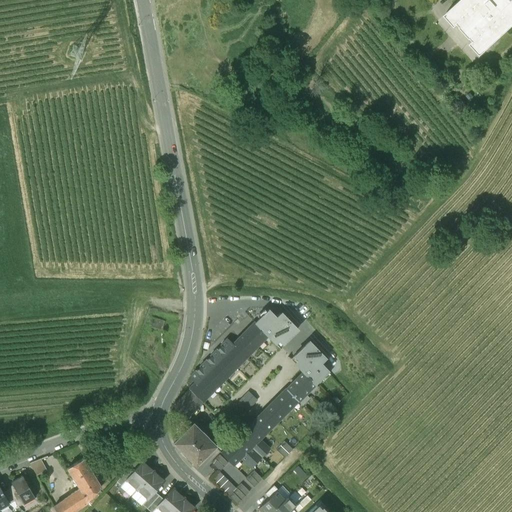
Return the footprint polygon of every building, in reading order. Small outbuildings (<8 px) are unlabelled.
[(511,0),(460,0),(444,15),(455,26),(458,23),(460,26),(470,38),(471,38),(473,40),(470,43),(480,54),(511,25),(511,0)] [(268,310),(256,322),(267,334),(267,335),(275,343),(279,338),(283,343),(297,329),(281,313),(276,318),(268,310)] [(151,317),(148,324),(159,328),(162,321),(151,317)] [(189,389),(201,401),(267,335),(267,334),(256,322),(255,322),(233,344),(227,339),(189,377),(195,383),(189,389)] [(325,358),(309,341),(295,355),(299,359),(295,363),(303,372),(304,372),(315,383),(327,371),(320,363),(325,358)] [(317,385),(315,383),(304,372),(303,372),(286,389),(297,401),(302,405),(309,398),(304,393),(307,390),(309,393),(312,392),(316,388),(317,385)] [(185,417),(201,401),(189,389),(173,405),(185,417)] [(286,389),(222,454),(233,465),(241,457),(251,468),(270,450),(259,439),(297,401),(286,389)] [(236,405),(244,413),(257,400),(248,392),(236,405)] [(193,423),(173,443),(182,452),(180,454),(185,459),(187,457),(196,465),(216,446),(193,423)] [(213,479),(238,504),(251,491),(244,484),(248,480),(220,453),(212,462),(221,470),(213,479)] [(29,464),(36,476),(46,471),(41,459),(29,464)] [(80,489),(88,501),(101,487),(83,459),(67,469),(80,489)] [(131,495),(132,495),(153,471),(142,462),(133,472),(126,480),(127,480),(122,486),(132,495),(131,495)] [(121,486),(122,486),(127,480),(126,480),(133,472),(128,468),(116,482),(121,486)] [(256,469),(246,478),(255,487),(265,478),(256,469)] [(132,495),(142,504),(148,498),(148,499),(154,491),(164,481),(153,471),(132,495),(132,496),(132,495)] [(11,482),(14,488),(20,499),(23,504),(34,498),(22,476),(11,482)] [(0,487),(0,508),(9,503),(3,492),(0,487)] [(14,488),(9,491),(14,500),(15,502),(20,499),(14,488)] [(8,489),(3,492),(9,503),(14,500),(9,491),(8,489)] [(80,489),(54,507),(56,511),(73,511),(89,502),(88,501),(80,489)] [(171,511),(184,499),(173,489),(163,500),(157,507),(153,511),(171,511)] [(142,505),(147,509),(159,496),(154,491),(148,499),(148,498),(142,504),(142,505)] [(285,501),(276,492),(258,509),(260,511),(273,511),(289,497),(288,497),(285,501)] [(289,497),(273,511),(290,511),(297,506),(295,504),(301,498),(295,492),(289,498),(289,497)] [(150,511),(153,511),(157,507),(163,500),(159,496),(147,509),(150,511)] [(191,511),(195,508),(184,499),(171,511),(191,511)]
